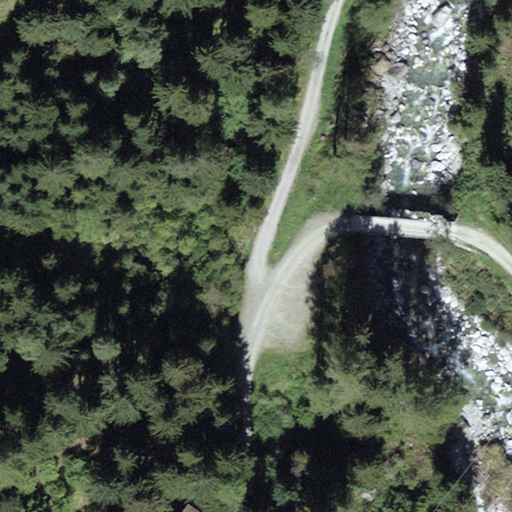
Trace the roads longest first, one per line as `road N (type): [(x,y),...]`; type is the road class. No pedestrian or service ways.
road 1 (track): [(344,0),(261,253),(257,315)]
road 2 (track): [(511,266),(452,232),(328,226),(309,240),(257,315)]
road 3 (track): [(257,315),(246,375),(249,457),(237,511)]
